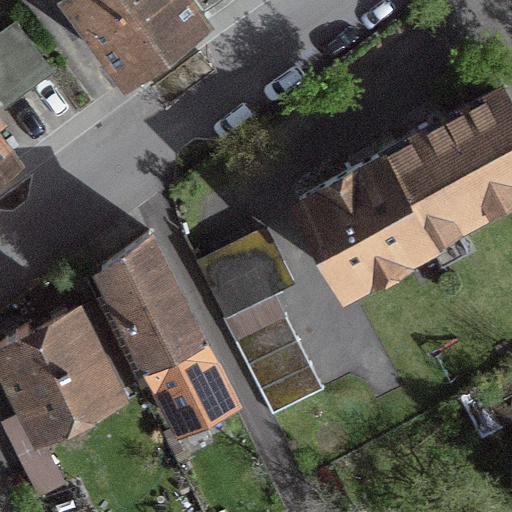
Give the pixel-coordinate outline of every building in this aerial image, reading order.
[(67,0),(123,76),(201,19),(187,0),(67,0)] [(47,74),(12,25),(0,33),(0,104),(1,106),(47,74)] [(444,230),(511,192),(511,118),(496,91),(397,146),(444,230)] [(0,166),(12,158),(0,141),(0,166)] [(344,286),(444,230),(397,146),(297,201),(344,286)] [(264,232),(197,266),(223,318),(290,284),(264,232)] [(100,269),(177,425),(228,400),(145,235),(100,269)] [(114,389),(130,381),(91,302),(29,331),(25,325),(0,342),(0,360),(34,430),(114,391),(114,389)] [(272,415),(320,391),(282,316),(234,340),(231,341),(269,416),(272,415)] [(511,367),(446,404),(466,440),(511,416),(511,367)]
